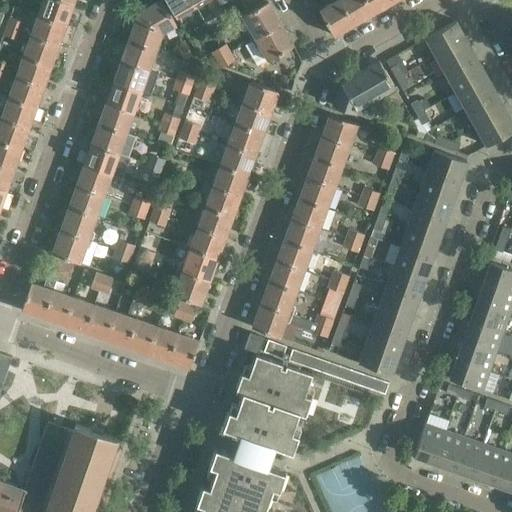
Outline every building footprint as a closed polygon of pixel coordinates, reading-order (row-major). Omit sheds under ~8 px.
[(65,0),(40,0),(36,13),(66,24),(73,3),(65,0)] [(161,0),(157,0),(141,10),(159,41),(162,33),(176,25),(163,2),(161,0)] [(166,0),(176,17),(196,6),(192,0),(166,0)] [(240,16),(253,37),(280,22),(267,0),(266,0),(263,2),(256,6),(240,16)] [(324,6),(319,9),(333,34),(353,23),(340,0),(332,0),(324,5),(324,6)] [(365,0),(340,0),(353,23),(372,12),(365,0)] [(390,0),(365,0),(372,12),(391,1),(390,0)] [(232,4),(223,9),(228,18),(237,13),(232,4)] [(223,9),(214,14),(219,23),(228,18),(223,9)] [(138,12),(128,40),(156,50),(159,41),(141,10),(138,12)] [(36,13),(29,34),(58,44),(66,24),(36,13)] [(21,22),(9,18),(6,26),(18,30),(21,22)] [(455,20),(424,38),(435,56),(465,39),(455,20)] [(280,22),(253,37),(265,59),(277,52),(278,53),(282,50),(282,49),(292,44),(280,22)] [(205,23),(194,29),(198,36),(209,29),(205,23)] [(18,30),(5,27),(2,34),(15,38),(18,30)] [(29,34),(21,54),(51,65),(58,44),(29,34)] [(465,39),(435,56),(445,74),(475,56),(465,39)] [(128,40),(121,61),(149,71),(156,50),(128,40)] [(192,56),(183,40),(175,44),(183,60),(192,56)] [(210,53),(214,61),(230,51),(226,44),(210,53)] [(214,61),(219,69),(235,60),(230,51),(214,61)] [(21,54),(14,75),(44,86),(51,65),(21,54)] [(475,56),(445,74),(455,91),(485,74),(475,56)] [(395,89),(378,60),(340,81),(332,104),(369,117),(377,113),(371,103),(395,89)] [(121,61),(113,81),(141,91),(149,71),(121,61)] [(390,68),(396,79),(403,75),(397,64),(390,68)] [(177,71),(175,79),(191,85),(195,77),(177,71)] [(485,74),(455,91),(465,109),(495,92),(485,74)] [(14,75),(6,96),(36,106),(44,86),(14,75)] [(396,79),(403,89),(410,85),(403,75),(396,79)] [(180,91),(188,94),(191,85),(175,79),(172,88),(180,91)] [(198,79),(195,87),(211,94),(215,85),(198,79)] [(247,84),(241,100),(270,110),(277,90),(267,86),(267,85),(261,83),(261,84),(250,80),(248,85),(247,84)] [(113,81),(106,102),(134,112),(141,91),(113,81)] [(192,96),(202,99),(209,102),(212,94),(211,94),(195,87),(192,96)] [(184,106),(188,94),(180,91),(176,103),(184,106)] [(495,92),(465,109),(475,127),(505,109),(495,92)] [(6,96),(0,113),(0,116),(29,127),(36,106),(6,96)] [(417,114),(424,110),(431,106),(425,97),(412,106),(417,114)] [(241,100),(233,121),(262,131),(270,110),(241,100)] [(106,102),(98,123),(126,133),(134,112),(106,102)] [(171,116),(179,119),(184,106),(176,103),(171,116)] [(511,121),(505,109),(475,127),(485,145),(511,129),(511,121)] [(417,114),(423,125),(430,121),(424,110),(417,114)] [(163,113),(161,120),(177,126),(180,119),(179,119),(171,116),(163,113)] [(328,113),(320,134),(350,144),(356,128),(354,128),(355,123),(344,119),(339,117),(339,118),(328,113)] [(0,116),(0,140),(21,148),(29,127),(0,116)] [(161,120),(158,128),(174,134),(177,126),(161,120)] [(233,121),(226,142),(255,153),(262,131),(233,121)] [(185,122),(182,130),(198,136),(201,128),(185,122)] [(98,123),(91,143),(119,153),(128,156),(135,136),(126,133),(98,123)] [(179,139),(191,143),(195,145),(198,136),(182,130),(179,139)] [(320,134),(313,155),(342,165),(350,144),(320,134)] [(433,143),(445,147),(448,139),(436,135),(433,143)] [(445,147),(456,151),(459,143),(448,139),(445,147)] [(0,140),(0,163),(14,169),(21,148),(0,140)] [(226,142),(218,163),(247,173),(255,153),(226,142)] [(84,164),(112,174),(122,177),(129,157),(128,156),(119,153),(91,143),(84,164)] [(377,146),(374,154),(390,161),(394,152),(377,146)] [(401,147),(397,159),(405,161),(409,150),(401,147)] [(433,149),(426,168),(459,180),(466,161),(433,149)] [(374,154),(371,163),(387,169),(390,161),(374,154)] [(148,155),(146,162),(162,169),(165,161),(148,155)] [(313,155),(305,175),(335,186),(342,165),(313,155)] [(146,162),(143,170),(160,176),(162,169),(146,162)] [(170,162),(167,170),(184,176),(187,168),(170,162)] [(0,163),(0,187),(7,189),(14,169),(0,163)] [(218,163),(211,184),(240,194),(247,173),(218,163)] [(84,164),(77,184),(104,194),(112,174),(84,164)] [(394,167),(390,178),(398,181),(402,169),(394,167)] [(426,168),(419,187),(452,199),(459,180),(426,168)] [(167,170),(165,179),(181,185),(184,176),(167,170)] [(305,175),(298,196),(327,206),(335,186),(305,175)] [(390,178),(386,189),(394,192),(398,181),(390,178)] [(77,184),(69,206),(97,216),(104,194),(77,184)] [(211,184),(203,204),(232,215),(240,194),(211,184)] [(362,187),(359,195),(375,202),(378,193),(362,187)] [(419,187),(412,207),(445,219),(452,199),(419,187)] [(359,195),(356,204),(372,210),(375,202),(359,195)] [(133,196),(131,203),(147,210),(150,202),(133,196)] [(298,196),(290,216),(320,227),(327,206),(298,196)] [(156,201),(153,209),(170,215),(173,207),(156,201)] [(130,203),(128,211),(145,217),(147,210),(131,203),(130,203)] [(203,204),(196,225),(225,235),(232,215),(203,204)] [(380,205),(376,216),(384,219),(388,208),(380,205)] [(69,206),(61,229),(89,239),(97,216),(69,206)] [(412,207),(405,226),(438,238),(445,219),(412,207)] [(153,209),(150,217),(167,223),(170,215),(153,209)] [(290,216),(283,238),(312,248),(320,227),(290,216)] [(376,216),(372,228),(380,230),(384,219),(376,216)] [(196,225),(188,246),(217,256),(225,235),(196,225)] [(405,226),(398,245),(432,257),(438,238),(405,226)] [(502,226),(498,237),(505,240),(509,229),(502,226)] [(384,233),(372,228),(369,236),(377,238),(382,240),(384,233)] [(89,239),(61,229),(53,252),(81,262),(89,239)] [(347,229),(344,237),(360,243),(363,235),(347,229)] [(369,236),(362,255),(370,257),(377,238),(369,236)] [(344,237),(340,245),(357,251),(360,243),(344,237)] [(498,237),(491,255),(510,262),(511,256),(511,255),(501,251),(505,240),(498,237)] [(283,238),(275,258),(305,269),(312,248),(283,238)] [(116,243),(114,247),(132,253),(133,249),(135,245),(117,239),(116,243)] [(398,245),(392,265),(425,277),(432,257),(398,245)] [(188,246),(180,269),(209,280),(217,256),(188,246)] [(113,250),(111,256),(129,262),(131,256),(132,253),(114,247),(113,250)] [(154,254),(137,248),(135,255),(152,261),(154,254)] [(152,261),(135,255),(132,262),(149,268),(152,261)] [(362,255),(358,266),(366,269),(370,257),(362,255)] [(53,257),(48,273),(51,275),(56,276),(62,260),(58,259),(53,257)] [(275,258),(268,278),(297,289),(305,269),(275,258)] [(62,260),(56,276),(66,279),(71,264),(71,263),(62,260)] [(511,269),(489,261),(482,281),(511,291),(511,269)] [(392,265),(385,284),(418,296),(425,277),(392,265)] [(180,269),(173,289),(174,289),(173,294),(183,298),(189,300),(200,304),(209,280),(180,269)] [(332,270),(329,278),(346,284),(349,276),(332,270)] [(95,272),(89,287),(98,291),(104,276),(95,272)] [(104,276),(98,291),(107,294),(112,279),(104,276)] [(268,278),(260,301),(289,312),(297,289),(268,278)] [(329,278),(326,286),(343,293),(346,284),(329,278)] [(36,283),(30,281),(30,282),(30,283),(27,293),(26,293),(25,298),(21,309),(43,317),(55,283),(44,279),(42,285),(36,282),(36,283)] [(352,281),(348,293),(356,296),(360,284),(352,281)] [(511,291),(482,281),(476,300),(509,312),(511,302),(511,291)] [(55,283),(43,317),(63,324),(73,295),(62,291),(64,286),(55,283)] [(385,284),(378,303),(411,315),(418,296),(385,284)] [(136,287),(130,302),(139,305),(145,290),(136,287)] [(145,290),(139,305),(148,308),(154,293),(145,290)] [(348,293),(344,304),(352,307),(356,296),(348,293)] [(73,295),(63,324),(84,331),(94,303),(73,295)] [(178,301),(172,316),(182,319),(188,304),(186,303),(178,300),(178,301)] [(476,300),(469,320),(502,331),(509,312),(476,300)] [(115,310),(105,338),(126,346),(136,317),(135,317),(139,305),(130,302),(130,301),(125,313),(115,310)] [(260,301),(251,326),(262,330),(262,331),(267,332),(279,336),(280,332),(281,333),(285,322),(327,337),(330,328),(313,322),(289,313),(289,312),(260,301)] [(94,303),(84,331),(105,338),(115,310),(94,303)] [(378,303),(371,323),(404,335),(411,315),(378,303)] [(188,304),(182,319),(190,322),(196,307),(188,304)] [(313,322),(330,328),(334,319),(317,313),(313,322)] [(341,313),(338,320),(346,323),(348,316),(341,313)] [(136,317),(126,346),(147,353),(157,324),(136,317)] [(338,320),(334,331),(342,334),(346,323),(338,320)] [(469,320),(462,339),(495,351),(502,331),(469,320)] [(371,323),(364,342),(397,354),(404,335),(371,323)] [(157,324),(147,353),(168,360),(177,331),(157,324)] [(177,331),(168,360),(188,367),(192,356),(193,356),(195,351),(194,351),(198,341),(199,341),(199,340),(194,338),(194,337),(177,331)] [(263,337),(249,331),(243,348),(255,352),(257,353),(263,337)] [(334,331),(330,342),(338,345),(342,334),(334,331)] [(269,353),(273,341),(267,339),(263,351),(269,353)] [(462,339),(455,358),(488,370),(495,351),(462,339)] [(279,343),(273,341),(269,353),(275,355),(279,343)] [(364,342),(357,361),(391,373),(397,354),(364,342)] [(286,345),(279,343),(275,355),(281,357),(286,345)] [(298,350),(291,348),(287,359),(294,362),(298,350)] [(304,353),(298,350),(294,362),(300,364),(304,353)] [(281,362),(257,353),(255,352),(247,374),(241,372),(234,390),(241,392),(234,411),(227,409),(221,427),(291,451),(297,434),(291,431),(297,412),(304,414),(310,396),(304,394),(311,372),(285,363),(284,367),(280,366),(281,362)] [(0,384),(10,356),(0,353),(0,384)] [(311,355),(304,353),(300,364),(307,366),(311,355)] [(317,357),(311,355),(307,366),(313,369),(317,357)] [(317,357),(313,369),(320,371),(324,359),(317,357)] [(455,358),(448,378),(481,390),(488,370),(455,358)] [(324,359),(320,371),(326,373),(330,362),(324,359)] [(330,362),(326,373),(333,375),(336,364),(330,362)] [(336,364),(333,375),(339,377),(343,366),(336,364)] [(343,366),(339,377),(345,380),(349,368),(343,366)] [(349,368),(345,380),(352,382),(356,371),(349,368)] [(356,371),(352,382),(358,384),(362,373),(356,371)] [(362,373),(358,384),(365,387),(369,375),(362,373)] [(369,375),(365,387),(371,389),(375,377),(369,375)] [(371,389),(378,391),(382,380),(375,377),(371,389)] [(382,380),(378,391),(384,393),(388,382),(382,380)] [(447,384),(444,392),(456,396),(459,388),(447,384)] [(459,388),(456,396),(467,400),(470,392),(459,388)] [(497,401),(486,397),(483,405),(494,409),(497,401)] [(497,401),(494,409),(506,413),(509,405),(497,401)] [(0,511),(97,511),(121,446),(115,444),(117,438),(74,424),(72,430),(47,421),(23,488),(0,480),(0,511)] [(424,422),(412,455),(432,462),(444,429),(424,422)] [(444,429),(432,462),(452,469),(464,436),(444,429)] [(464,436),(452,469),(471,476),(482,443),(464,436)] [(482,443),(471,476),(490,483),(502,450),(482,443)] [(235,454),(214,447),(208,465),(215,467),(208,486),(201,484),(195,502),(202,504),(199,511),(269,511),(271,508),(265,506),(271,487),(278,489),(284,471),(263,464),(265,457),(266,458),(266,457),(258,452),(250,448),(237,445),(237,446),(238,446),(235,454)] [(511,453),(502,450),(490,483),(509,489),(511,479),(511,453)]
